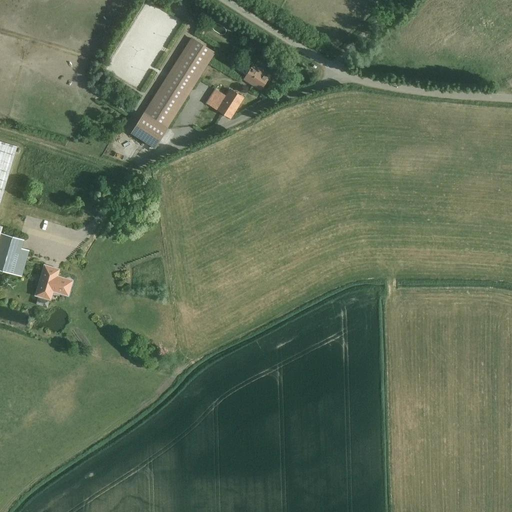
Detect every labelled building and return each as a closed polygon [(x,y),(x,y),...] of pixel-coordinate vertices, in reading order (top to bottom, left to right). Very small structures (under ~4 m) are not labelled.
[(132,131),(156,146),(166,129),(165,128),(213,52),(193,39),(145,115),(143,114),(132,131)] [(243,80),(260,91),(269,77),(252,66),(243,80)] [(226,96),(217,110),(231,119),(243,98),(229,90),(226,96)] [(0,235),(1,233),(3,227),(0,225),(0,203),(17,146),(0,141),(0,235)] [(4,219),(2,231),(10,232),(12,220),(4,219)] [(24,240),(1,233),(0,235),(0,270),(21,277),(29,250),(21,248),(24,240)] [(36,295),(45,298),(48,290),(59,293),(68,295),(72,281),(52,275),(54,268),(44,265),(36,295)]
